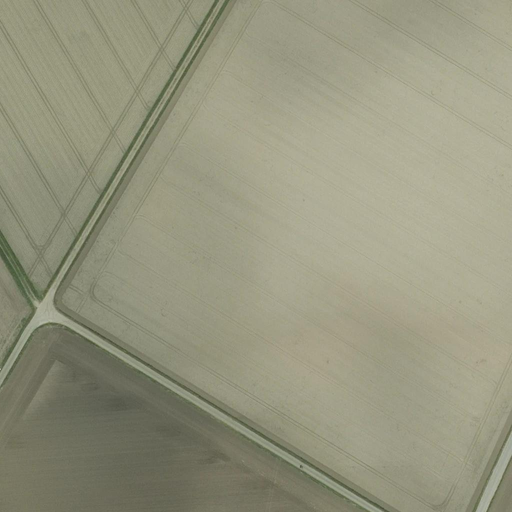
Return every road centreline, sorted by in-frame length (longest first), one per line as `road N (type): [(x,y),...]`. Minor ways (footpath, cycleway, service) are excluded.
road 1 (unclassified): [(0,382),(44,307),(378,511)]
road 2 (track): [(44,307),(223,0)]
